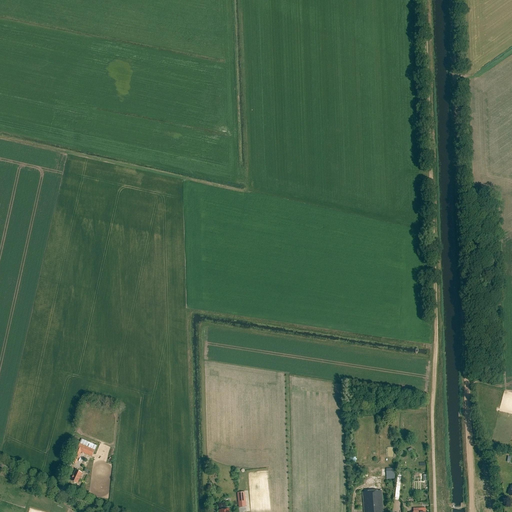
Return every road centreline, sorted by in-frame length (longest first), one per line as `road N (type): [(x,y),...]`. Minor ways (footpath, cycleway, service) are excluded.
road 1 (track): [(474,511),(454,0)]
road 2 (track): [(435,511),(427,0)]
